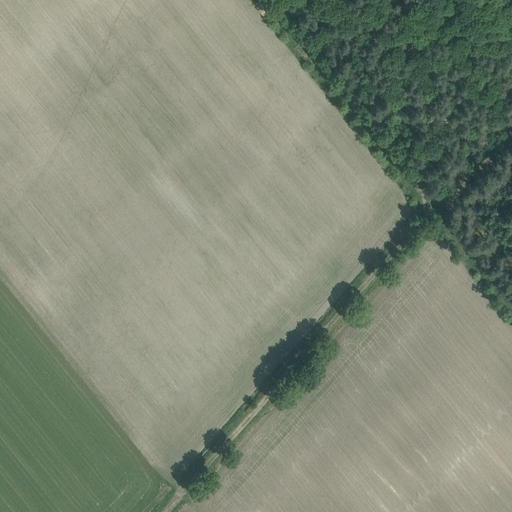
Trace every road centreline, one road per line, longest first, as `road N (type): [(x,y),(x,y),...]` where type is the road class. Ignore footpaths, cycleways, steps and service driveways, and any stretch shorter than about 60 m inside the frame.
road 1 (track): [(171,511),(511,132)]
road 2 (track): [(511,305),(266,0)]
